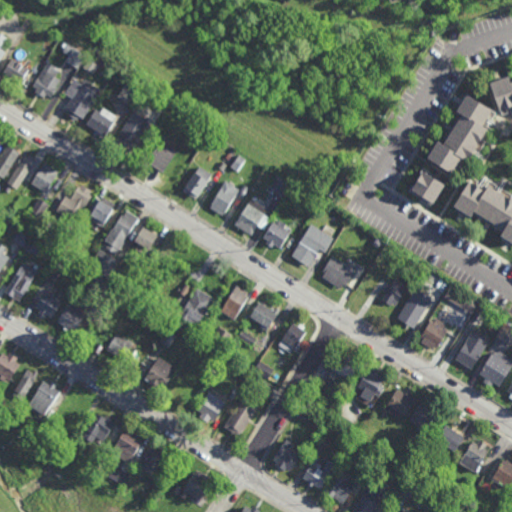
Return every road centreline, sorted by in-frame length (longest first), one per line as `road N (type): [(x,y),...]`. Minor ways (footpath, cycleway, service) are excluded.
road 1 (residential): [(511,428),(0,107)]
road 2 (residential): [(309,511),(0,314)]
road 3 (residential): [(244,471),(335,319)]
